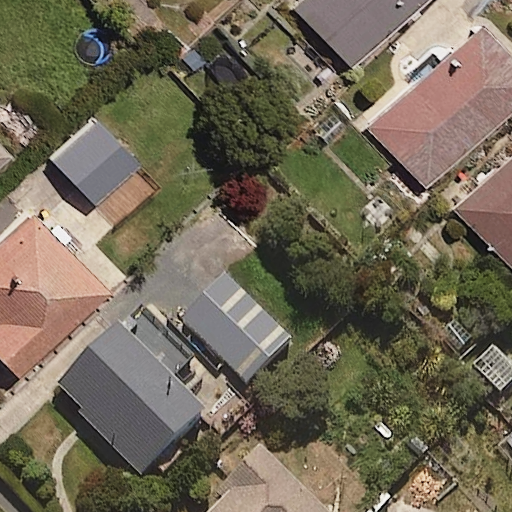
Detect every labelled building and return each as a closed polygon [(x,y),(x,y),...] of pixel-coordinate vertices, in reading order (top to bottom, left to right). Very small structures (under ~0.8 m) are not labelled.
[(292,0),(289,4),(349,66),(417,0),(292,0)] [(511,99),(511,59),(467,15),(361,122),(426,186),(511,99)] [(206,58),(168,24),(150,44),(188,78),(206,58)] [(133,161),(89,114),(44,157),(89,204),(133,161)] [(511,145),(450,206),(511,269),(511,145)] [(98,289),(22,212),(0,234),(0,360),(13,373),(98,289)] [(253,243),(233,223),(199,257),(219,277),(253,243)] [(289,344),(223,281),(181,325),(247,388),(289,344)] [(199,422),(116,334),(56,390),(139,479),(199,422)] [(511,382),(511,366),(489,347),(470,369),(500,396),(511,382)] [(203,511),(315,511),(260,456),(203,511)]
